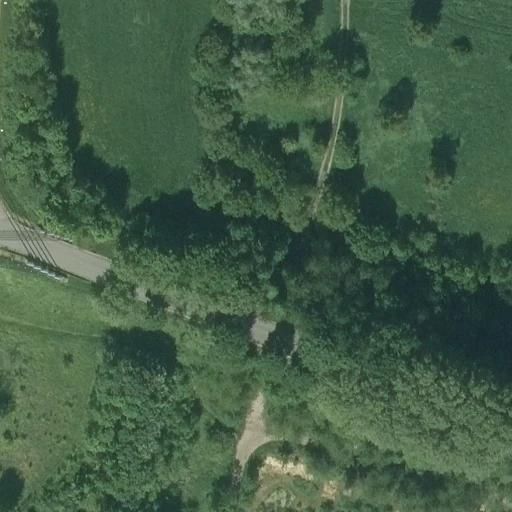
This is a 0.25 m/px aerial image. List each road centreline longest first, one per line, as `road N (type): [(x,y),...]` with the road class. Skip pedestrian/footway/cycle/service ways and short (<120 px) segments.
road 1 (tertiary): [(0,209),(511,414)]
road 2 (track): [(342,0),(333,126),(224,511)]
road 3 (track): [(247,428),(435,468),(511,495)]
